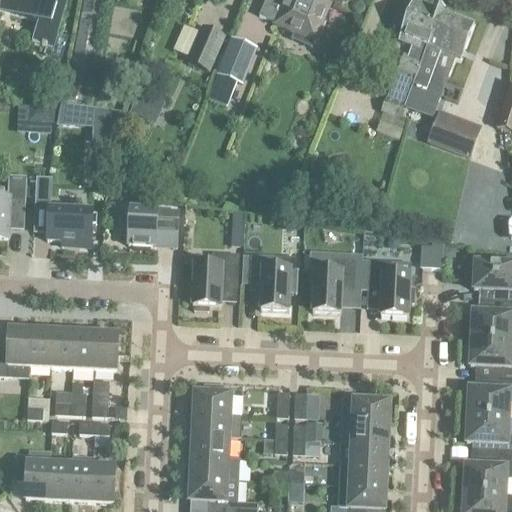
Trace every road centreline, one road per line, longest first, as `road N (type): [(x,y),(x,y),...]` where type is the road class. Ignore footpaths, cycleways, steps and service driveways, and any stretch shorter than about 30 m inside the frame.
road 1 (residential): [(160,354),(427,367)]
road 2 (residential): [(0,287),(163,295),(160,354)]
road 3 (residential): [(160,354),(152,511)]
road 4 (residential): [(422,511),(427,367)]
